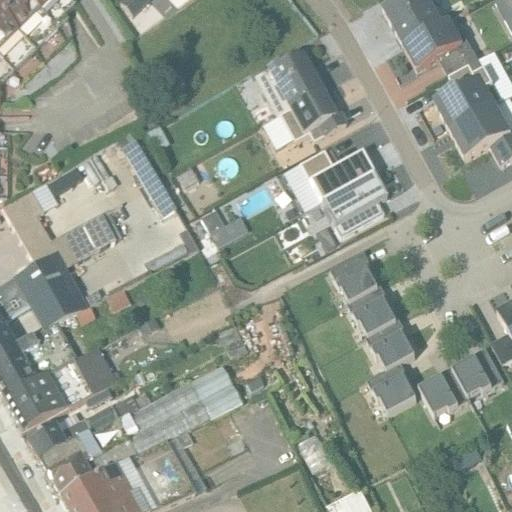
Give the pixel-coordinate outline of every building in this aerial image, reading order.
[(0,0),(0,23),(33,57),(66,26),(62,20),(73,10),(64,0),(0,0)] [(149,5),(143,0),(126,0),(118,8),(132,22),(149,5)] [(411,0),(382,16),(402,52),(442,31),(425,0),(411,0)] [(511,10),(507,1),(494,7),(511,39),(511,10)] [(0,89),(33,57),(0,23),(0,89)] [(463,62),(471,57),(461,38),(455,41),(448,28),(402,52),(416,77),(438,65),(447,83),(468,71),(463,62)] [(432,108),(448,137),(509,104),(511,102),(511,92),(494,59),(479,67),(484,77),(474,82),(468,71),(447,83),(454,96),(432,108)] [(252,83),(275,123),(325,96),(315,79),(310,81),(299,61),(287,68),(285,65),(252,83)] [(325,96),(262,131),(275,154),(292,145),(293,147),(307,139),(312,149),(344,131),(335,115),(330,117),(321,99),(325,96)] [(500,172),(511,165),(511,109),(509,104),(448,138),(464,167),(489,153),(500,172)] [(145,139),(156,157),(167,151),(157,132),(145,139)] [(161,225),(162,226),(175,218),(127,141),(115,148),(161,225)] [(323,157),(282,179),(303,216),(371,180),(360,159),(332,174),(323,157)] [(195,188),(189,176),(176,184),(183,195),(195,188)] [(385,205),(371,180),(319,208),(339,243),(339,244),(382,220),(377,210),(385,205)] [(41,219),(29,198),(1,215),(34,272),(55,260),(34,223),(41,219)] [(213,216),(199,224),(207,237),(221,229),(213,216)] [(65,275),(121,243),(107,218),(50,249),(55,260),(34,272),(0,291),(0,339),(5,337),(4,334),(10,325),(28,315),(41,338),(86,314),(65,275)] [(189,260),(197,256),(185,236),(178,240),(189,260)] [(361,259),(329,276),(336,288),(334,289),(338,297),(341,296),(348,309),(376,294),(367,276),(370,274),(361,259)] [(148,275),(107,297),(109,302),(151,280),(148,275)] [(360,330),(367,343),(395,327),(385,309),(388,307),(380,292),(376,294),(348,309),(354,321),(352,323),(357,331),(360,330)] [(122,296),(104,305),(111,318),(128,309),(122,296)] [(511,309),(496,318),(507,338),(488,349),(502,370),(511,366),(511,367),(511,309)] [(81,331),(94,324),(86,314),(75,320),(81,331)] [(137,332),(142,342),(158,333),(153,324),(137,332)] [(378,363),(386,377),(414,362),(404,343),(407,341),(398,326),(395,327),(367,343),(373,354),(371,356),(372,358),(377,358),(377,360),(373,361),(375,364),(378,363)] [(234,331),(217,338),(229,363),(245,355),(234,331)] [(36,354),(30,344),(0,360),(0,403),(1,406),(34,388),(20,363),(36,354)] [(119,387),(114,377),(110,379),(96,354),(1,406),(12,425),(21,440),(63,418),(119,387)] [(453,376),(467,403),(480,396),(482,398),(502,387),(484,354),(469,363),(471,366),(453,376)] [(400,370),(367,388),(377,407),(380,406),(388,420),(415,405),(405,386),(408,384),(400,370)] [(186,440),(241,411),(220,372),(149,412),(90,443),(86,440),(36,468),(57,504),(186,440)] [(418,395),(433,422),(447,415),(449,417),(468,406),(467,403),(453,376),(451,373),(436,381),(437,384),(418,395)] [(88,415),(109,403),(105,395),(84,407),(88,415)] [(149,412),(143,399),(112,415),(110,411),(78,428),(73,420),(25,448),(36,468),(86,440),(90,443),(149,412)] [(319,438),(301,446),(315,475),(333,467),(319,438)] [(182,454),(191,448),(186,440),(57,504),(61,511),(168,511),(204,496),(182,454)] [(368,511),(359,495),(327,511),(368,511)]
